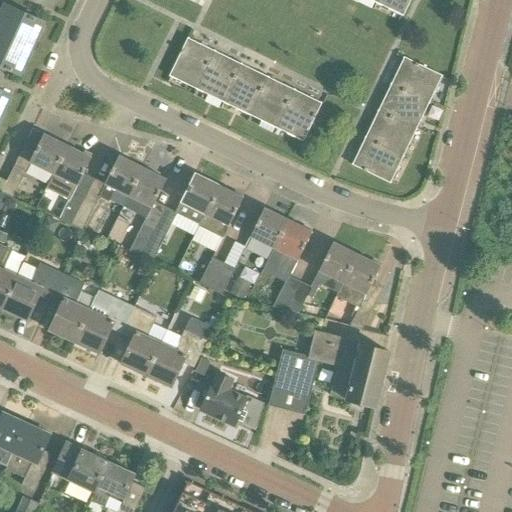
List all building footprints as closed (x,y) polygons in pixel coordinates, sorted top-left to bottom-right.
[(378,0),(377,3),(403,17),(411,0),(378,0)] [(0,16),(0,33),(13,40),(33,49),(45,23),(6,4),(0,16)] [(0,65),(1,66),(20,75),(33,49),(13,40),(0,33),(0,65)] [(169,77),(196,90),(215,51),(188,38),(169,77)] [(196,90),(223,103),(242,64),(215,51),(196,90)] [(404,57),(391,84),(430,103),(443,76),(404,57)] [(223,103),(250,116),(269,77),(242,64),(223,103)] [(250,116),(277,129),(296,90),(269,77),(250,116)] [(391,84),(378,111),(417,130),(430,103),(391,84)] [(0,119),(11,95),(0,90),(0,119)] [(296,90),(277,129),(304,142),(323,103),(296,90)] [(378,111),(365,138),(404,157),(417,130),(378,111)] [(23,149),(6,184),(2,193),(13,198),(30,164),(54,175),(68,146),(44,134),(36,151),(25,145),(23,149)] [(404,157),(365,138),(352,165),(391,184),(404,157)] [(92,158),(68,146),(54,175),(47,189),(70,201),(61,220),(72,225),(93,184),(81,178),(92,158)] [(93,184),(72,225),(83,231),(99,199),(108,204),(109,202),(123,209),(143,168),(119,156),(105,184),(106,184),(103,189),(93,184)] [(143,168),(123,209),(146,220),(131,253),(142,258),(164,213),(153,207),(167,180),(143,168)] [(177,213),(200,225),(220,186),(196,174),(177,213)] [(220,186),(200,225),(200,226),(223,238),(244,198),(220,186)] [(274,249),(288,220),(265,208),(251,237),(274,249)] [(164,213),(142,258),(154,264),(175,219),(164,213)] [(60,222),(48,217),(42,229),(49,232),(57,230),(60,222)] [(288,220),(274,249),(263,271),(286,282),(273,308),(285,315),(288,309),(301,282),(290,277),(312,232),(288,220)] [(128,240),(133,227),(117,221),(111,234),(128,240)] [(0,231),(0,244),(4,246),(8,238),(9,236),(0,231)] [(338,293),(357,255),(334,243),(314,281),(338,293)] [(0,308),(2,309),(18,276),(4,270),(13,250),(4,246),(0,244),(0,308)] [(357,255),(338,293),(337,295),(360,306),(350,327),(363,330),(375,305),(365,300),(381,266),(357,255)] [(200,285),(211,291),(224,265),(213,259),(200,285)] [(18,276),(2,309),(27,321),(39,296),(50,301),(63,274),(41,263),(32,283),(18,276)] [(224,265),(211,291),(222,296),(235,270),(224,265)] [(63,274),(50,301),(61,306),(49,331),(74,343),(90,310),(95,298),(82,291),(85,284),(63,274)] [(244,302),(252,286),(240,279),(238,278),(230,295),(232,295),(244,302)] [(301,282),(288,309),(299,314),(312,288),(301,282)] [(90,310),(74,343),(100,355),(111,330),(122,335),(135,307),(113,297),(104,317),(90,310)] [(135,307),(122,335),(133,340),(121,365),(146,376),(162,344),(148,337),(157,318),(135,307)] [(162,344),(146,376),(171,388),(183,363),(194,368),(213,328),(191,318),(185,331),(184,330),(175,350),(162,344)] [(388,352),(364,345),(317,333),(311,357),(283,350),(268,406),(305,415),(320,360),(338,364),(331,395),(348,399),(348,400),(349,400),(374,407),(380,387),(381,387),(384,372),(383,372),(388,352)] [(210,362),(202,359),(196,373),(204,377),(210,362)] [(232,380),(218,374),(213,384),(212,384),(201,410),(235,426),(247,400),(228,391),(232,380)] [(0,446),(14,452),(27,424),(3,414),(0,420),(0,446)] [(27,424),(14,452),(7,467),(27,476),(22,486),(34,491),(51,454),(43,451),(50,435),(27,424)] [(53,473),(94,492),(108,462),(105,461),(106,458),(97,454),(96,457),(67,443),(53,473)] [(108,462),(94,492),(90,500),(115,511),(134,511),(145,490),(131,483),(135,475),(108,462)] [(253,511),(188,482),(173,511),(253,511)] [(23,497),(15,511),(34,511),(38,504),(23,497)]
